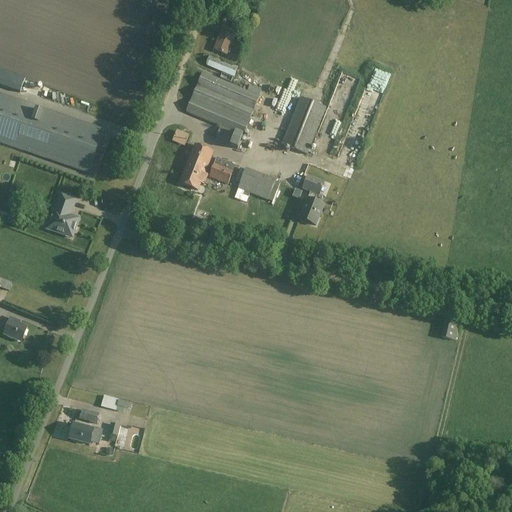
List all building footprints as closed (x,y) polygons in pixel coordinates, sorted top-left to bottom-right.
[(246,24),(229,12),(225,19),(233,24),(231,27),(238,32),(240,29),(242,31),(246,24)] [(226,34),(221,32),(213,50),(227,57),(235,38),(236,38),(238,33),(227,29),(226,34)] [(205,65),(234,78),(238,68),(210,56),(205,65)] [(0,68),(0,79),(36,90),(39,80),(0,68)] [(238,150),(243,137),(259,97),(203,73),(186,113),(221,128),(215,141),(238,150)] [(104,131),(0,94),(0,142),(89,174),(104,131)] [(308,155),(326,108),(300,98),(282,145),(308,155)] [(354,105),(350,116),(365,121),(369,110),(354,105)] [(173,125),(170,137),(182,140),(185,128),(173,125)] [(213,153),(194,146),(179,184),(198,191),(200,184),(204,185),(208,176),(205,175),(213,153)] [(236,166),(216,158),(208,177),(222,183),(222,186),(227,188),(236,166)] [(241,165),(236,186),(267,194),(273,173),(241,165)] [(324,206),(315,203),(323,184),(307,178),(303,190),(310,192),(307,200),(299,220),(315,226),(324,206)] [(301,192),(295,190),(292,197),(298,200),(301,192)] [(61,195),(55,211),(53,210),(51,217),(53,217),(48,230),(61,235),(62,233),(72,236),(78,219),(69,216),(68,214),(69,211),(72,212),(76,200),(61,195)] [(18,228),(23,214),(11,210),(6,224),(18,228)] [(461,320),(447,317),(442,338),(455,342),(461,320)] [(17,322),(11,319),(4,336),(21,343),(27,328),(16,324),(17,322)] [(101,407),(116,411),(119,400),(104,396),(101,407)] [(80,420),(98,425),(100,416),(82,411),(80,420)] [(91,443),(100,445),(103,430),(93,428),(92,429),(74,425),(70,440),(91,445),(91,443)] [(111,425),(109,435),(118,437),(121,427),(111,425)]
